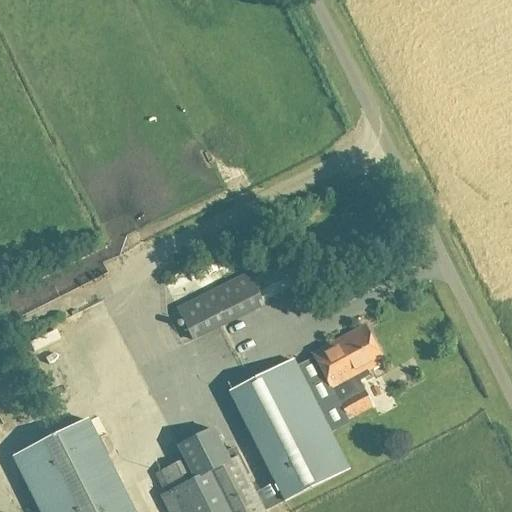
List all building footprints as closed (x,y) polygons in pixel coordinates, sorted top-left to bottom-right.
[(297,286),(286,264),(253,281),(250,275),(178,311),(194,342),(265,305),(264,303),(297,286)] [(14,317),(52,296),(42,279),(5,299),(14,317)] [(348,421),(372,408),(358,383),(369,377),(367,373),(385,364),(365,327),(311,356),(313,360),(294,371),(291,364),(227,398),(285,505),(349,472),(329,435),(349,424),(348,421)] [(135,511),(88,420),(14,458),(40,511),(135,511)] [(264,511),(247,478),(250,476),(235,448),(225,453),(213,430),(176,448),(183,461),(155,475),(166,496),(162,498),(169,511),(264,511)]
